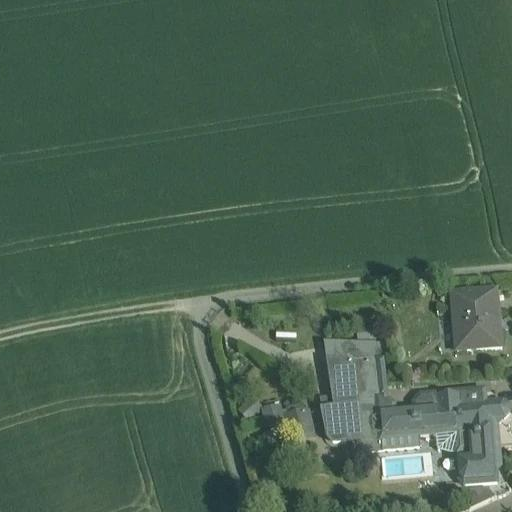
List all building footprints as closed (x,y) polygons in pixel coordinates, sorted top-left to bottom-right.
[(496,295),(451,299),(453,318),(463,317),(466,354),(501,351),(496,295)] [(463,317),(453,318),(456,355),(466,354),(463,317)] [(356,334),(357,347),(383,344),(382,331),(356,334)] [(325,349),(333,402),(335,412),(358,410),(381,408),(377,368),(375,356),(375,350),(325,349)] [(375,356),(377,368),(385,367),(384,355),(375,356)] [(388,404),(385,367),(377,368),(381,408),(382,419),(413,416),(413,415),(413,413),(396,415),(395,409),(388,404)] [(464,490),(496,488),(495,476),(491,425),(498,424),(505,424),(509,418),(508,412),(503,407),(490,408),(490,409),(481,409),(479,396),(429,400),(430,414),(413,415),(413,416),(382,419),(384,444),(437,440),(437,438),(441,438),(446,433),(453,432),(459,436),(460,454),(456,460),(459,485),(464,490)] [(413,408),(413,413),(413,415),(430,414),(429,400),(418,401),(413,408)] [(322,414),(335,412),(333,402),(320,403),(322,414)] [(253,403),(239,417),(248,427),(263,413),(253,403)] [(381,408),(358,410),(362,446),(384,444),(382,419),(381,408)] [(333,449),(362,446),(358,410),(335,412),(322,414),(327,442),(333,449)] [(280,411),(262,416),(267,435),(285,430),(280,411)] [(310,411),(283,416),(289,448),(316,443),(310,411)] [(502,472),(498,424),(491,425),(495,476),(502,472)] [(437,438),(437,440),(439,455),(456,460),(460,454),(459,436),(453,432),(446,433),(441,438),(437,438)] [(280,433),(267,435),(269,449),(282,447),(280,433)]
